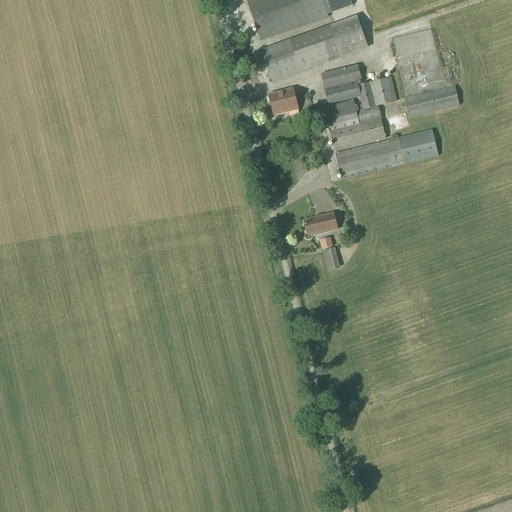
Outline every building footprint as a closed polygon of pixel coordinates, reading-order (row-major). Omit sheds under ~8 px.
[(260,42),(312,24),(328,18),(327,15),(352,6),(349,0),(246,0),(260,42)] [(342,58),(367,49),(355,17),(330,26),(260,51),(272,84),(311,70),(342,58)] [(324,90),(362,81),(358,65),(320,74),(324,90)] [(397,102),(391,78),(358,85),(357,83),(324,91),(328,105),(359,97),(361,105),(357,106),(357,105),(355,106),(354,101),(324,108),(334,152),(386,140),(381,119),(382,119),(379,107),(397,102)] [(408,119),(459,107),(455,87),(404,99),(408,119)] [(273,115),(298,109),(293,90),(268,96),(273,115)] [(438,157),(432,130),(398,139),(397,135),(391,137),(391,140),(335,154),(341,181),(438,157)] [(307,163),(319,160),(317,154),(305,157),(307,163)] [(337,230),(333,214),(321,217),(321,216),(315,218),(315,219),(304,221),(308,237),(337,230)] [(322,251),(333,248),(331,238),(319,241),(322,251)] [(328,272),(340,269),(335,248),(323,251),(328,272)]
